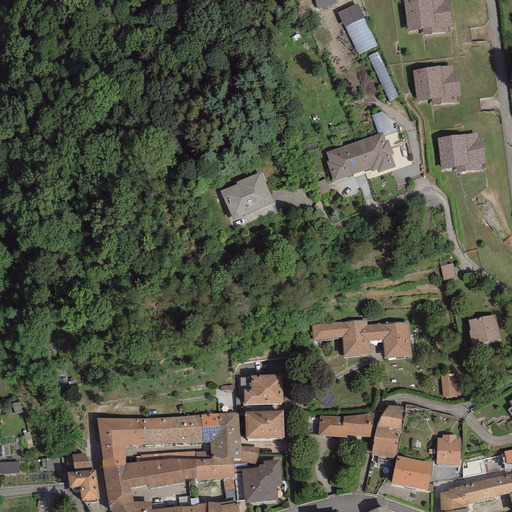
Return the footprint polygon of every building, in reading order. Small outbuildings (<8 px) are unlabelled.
[(334,0),(314,0),(316,9),(336,5),(334,0)] [(445,0),(420,0),(404,2),(407,32),(421,31),(422,37),(450,33),(445,0)] [(358,5),(338,14),(358,56),(378,47),(358,5)] [(377,53),(367,57),(389,102),(398,97),(377,53)] [(456,67),(413,72),(417,104),(432,102),(433,107),(460,104),(456,67)] [(480,135),(438,141),(442,171),(455,170),(456,175),(484,171),(480,135)] [(382,136),(325,154),(334,183),(371,171),(372,175),(392,168),(382,136)] [(262,175),(220,191),(232,222),(274,205),(262,175)] [(443,275),(454,273),(452,260),(442,262),(443,275)] [(495,316),(467,321),(472,346),(500,340),(495,316)] [(367,321),(311,326),(313,342),(342,339),(343,357),(369,355),(368,343),(383,341),(385,361),(412,358),(409,323),(367,326),(367,321)] [(453,374),(440,375),(442,398),(461,397),(460,383),(453,384),(453,374)] [(251,392),(243,392),(244,407),(283,405),(281,377),(251,378),(251,392)] [(403,409),(389,407),(377,427),(371,457),(395,460),(401,430),(403,409)] [(103,471),(125,468),(125,458),(125,448),(209,444),(210,452),(211,461),(233,460),(241,460),(243,460),(241,447),(238,414),(170,419),(142,421),(97,420),(103,471)] [(283,414),(245,415),(245,442),(284,440),(283,414)] [(370,439),(373,415),(369,415),(344,419),(320,418),(318,438),(346,440),(347,437),(370,439)] [(461,440),(437,438),(436,466),(459,467),(461,440)] [(259,449),(241,447),(243,460),(241,460),(240,462),(255,464),(259,449)] [(210,452),(125,458),(125,468),(130,491),(147,487),(148,491),(195,482),(235,479),(233,460),(211,461),(210,452)] [(85,455),(72,457),(75,473),(66,475),(69,491),(79,490),(81,503),(99,501),(96,472),(92,471),(85,455)] [(433,464),(397,457),(391,486),(428,492),(433,464)] [(19,470),(19,460),(0,461),(0,469),(0,471),(19,470)] [(263,469),(241,471),(245,504),(277,501),(275,486),(283,486),(280,461),(263,463),(263,469)] [(207,511),(208,504),(152,510),(151,503),(134,503),(130,491),(125,468),(103,471),(109,511),(110,511),(207,511)] [(440,495),(440,511),(457,511),(467,511),(468,505),(509,496),(511,509),(511,475),(489,480),(448,491),(440,495)]
